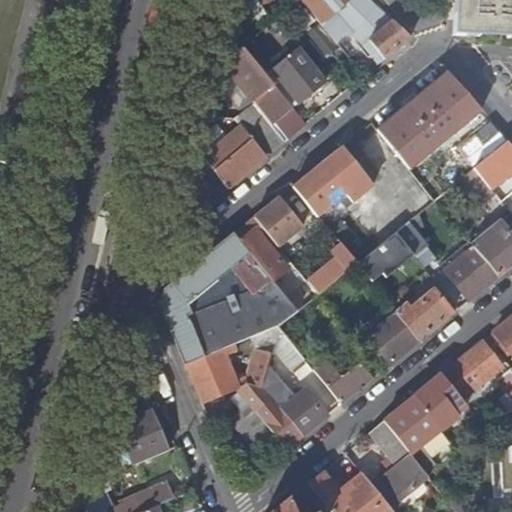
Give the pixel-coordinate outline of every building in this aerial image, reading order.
[(299,0),(321,25),(339,47),(353,35),(358,30),(384,61),(410,40),(367,0),(299,0)] [(511,0),(456,0),(454,37),(479,38),(480,34),(509,35),(508,39),(511,38),(511,0)] [(339,47),(321,25),(306,37),(327,60),(340,48),(339,47)] [(379,66),(384,61),(358,30),(353,35),(379,66)] [(268,77),(240,44),(221,63),(254,104),(267,121),(268,120),(285,142),(307,124),(293,108),(268,77)] [(300,50),(273,73),(297,104),(326,82),(300,50)] [(254,104),(221,63),(211,72),(244,112),(254,104)] [(273,73),(268,77),(293,108),(297,104),(273,73)] [(480,113),(447,75),(416,100),(448,139),(480,113)] [(448,139),(416,100),(378,132),(379,133),(409,170),(448,139)] [(244,112),(236,119),(242,128),(204,158),(229,188),(285,142),(268,120),(267,121),(254,104),(244,112)] [(506,143),(490,124),(457,151),(473,170),(506,143)] [(409,170),(379,133),(363,146),(397,189),(381,202),(388,210),(386,211),(401,229),(409,222),(434,201),(409,170)] [(511,149),(506,143),(473,170),(488,188),(511,168),(511,149)] [(373,188),(340,148),(294,187),(318,217),(341,198),(345,202),(349,199),(353,204),(373,188)] [(488,188),(473,170),(460,181),(482,207),(494,196),(488,188)] [(290,210),(280,198),(255,218),(261,226),(278,248),(294,235),(304,227),(301,224),(304,221),(302,217),(298,221),(292,212),(296,209),(294,206),(290,210)] [(302,217),(296,209),(292,212),(298,221),(302,217)] [(326,227),(318,217),(309,224),(337,259),(346,252),(326,227)] [(261,226),(255,218),(236,234),(274,281),(284,273),(288,278),(292,274),(257,230),(261,226)] [(496,218),(467,241),(472,248),(501,224),(496,218)] [(334,220),(326,227),(346,252),(357,265),(366,258),(334,220)] [(409,222),(401,229),(396,233),(415,257),(428,245),(409,222)] [(511,237),(501,224),(472,248),(475,251),(497,279),(511,266),(511,237)] [(274,281),(236,234),(171,287),(174,291),(165,299),(168,306),(162,309),(187,368),(223,352),(253,339),(280,328),(299,312),(288,299),(278,286),(274,281)] [(278,248),(283,253),(298,241),(294,235),(278,248)] [(497,279),(475,251),(446,274),(469,301),(497,279)] [(346,252),(337,259),(308,283),(318,296),(357,265),(346,252)] [(284,273),(274,281),(278,286),(288,278),(284,273)] [(318,296),(308,283),(288,299),(299,312),(318,296)] [(408,304),(396,314),(420,343),(454,314),(435,291),(412,309),(408,304)] [(420,343),(396,314),(368,337),(392,365),(420,343)] [(511,318),(494,333),(511,356),(511,318)] [(273,350),(280,328),(253,339),(258,347),(272,355),(273,350)] [(306,360),(280,328),(273,350),(291,372),(306,360)] [(490,354),(482,343),(442,376),(457,395),(468,386),(474,392),(502,369),(494,359),(490,354)] [(223,352),(187,368),(202,405),(237,390),(249,405),(257,413),(272,400),(263,390),(269,368),(272,355),(258,347),(262,352),(238,373),(244,388),(240,389),(223,352)] [(498,355),(495,350),(490,354),(494,359),(498,355)] [(342,406),(374,380),(361,365),(342,379),(332,367),(324,373),(320,368),(315,372),(342,406)] [(303,437),(326,418),(305,393),(296,401),(269,368),(263,390),(272,400),(303,437)] [(510,413),(511,413),(511,372),(510,370),(497,380),(507,392),(499,399),(510,413)] [(457,395),(442,376),(416,397),(442,431),(468,409),(457,395)] [(442,431),(416,397),(384,423),(410,456),(442,431)] [(287,450),(303,437),(272,400),(257,413),(275,435),(287,450)] [(257,413),(249,405),(230,420),(256,451),(275,435),(257,413)] [(117,426),(134,467),(169,453),(151,411),(117,426)] [(410,456),(384,423),(369,435),(389,459),(383,465),(389,473),(372,486),(391,510),(429,479),(410,456)] [(392,511),(391,510),(372,486),(364,476),(339,495),(323,473),(309,485),(313,491),(317,496),(329,511),(392,511)] [(93,484),(86,511),(145,511),(158,507),(175,500),(168,484),(122,503),(123,507),(111,511),(109,511),(104,511),(98,497),(104,495),(113,491),(108,478),(93,484)] [(313,491),(309,485),(302,490),(307,495),(313,491)] [(109,511),(111,511),(104,495),(98,497),(104,511),(109,511)] [(295,511),(290,499),(274,511),(329,511),(317,496),(311,500),(316,506),(314,508),(316,511),(295,511)] [(479,511),(479,497),(452,507),(455,511),(479,511)]
